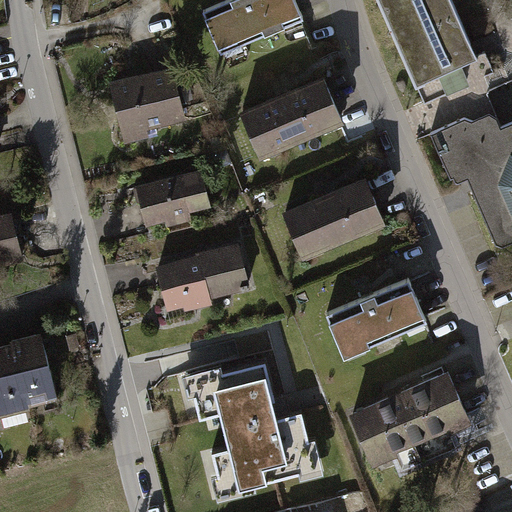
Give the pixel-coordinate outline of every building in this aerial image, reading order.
[(298,0),(222,0),(204,8),(223,51),(306,16),(298,0)] [(377,0),(423,103),(485,76),(492,73),(483,53),(476,56),(451,0),(377,0)] [(174,63),(109,80),(125,142),(150,136),(148,128),(188,118),(174,63)] [(241,107),(261,156),(346,120),(325,71),(241,107)] [(463,172),(495,244),(502,246),(511,241),(511,119),(479,134),(474,122),(463,118),(430,133),(450,178),(463,172)] [(203,166),(137,183),(149,229),(193,218),(191,210),(212,204),(203,166)] [(284,208),(304,256),(388,221),(367,173),(284,208)] [(13,211),(0,214),(0,266),(25,260),(13,211)] [(253,286),(241,237),(198,248),(199,252),(210,297),(253,286)] [(210,297),(199,252),(156,263),(168,311),(211,300),(210,297)] [(328,312),(346,354),(428,318),(410,276),(328,312)] [(39,334),(11,341),(12,345),(27,407),(55,400),(39,334)] [(12,345),(0,348),(0,416),(0,417),(28,411),(27,407),(12,345)] [(279,401),(299,398),(293,355),(273,358),(279,401)] [(225,473),(229,490),(300,472),(298,465),(316,461),(303,411),(278,417),(273,400),(275,399),(266,361),(199,378),(203,394),(194,396),(200,418),(221,412),(229,447),(212,451),(218,475),(225,473)] [(467,422),(462,411),(465,410),(447,368),(351,409),(369,451),(391,442),(401,466),(456,442),(451,429),(467,422)]
